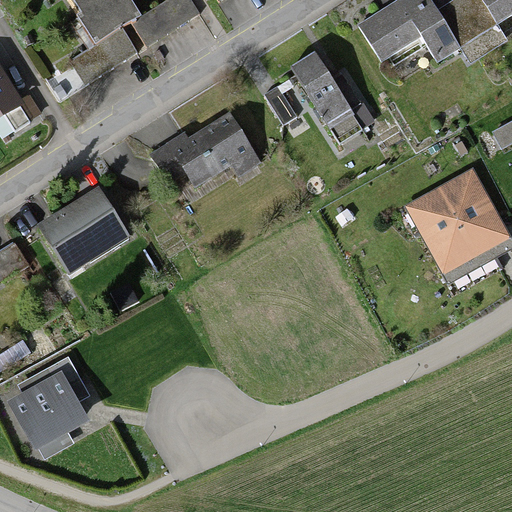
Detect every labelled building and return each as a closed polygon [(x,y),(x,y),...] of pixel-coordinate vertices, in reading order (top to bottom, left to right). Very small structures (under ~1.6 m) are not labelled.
[(73,0),(83,16),(79,19),(109,0),(73,0)] [(109,0),(79,19),(85,28),(77,33),(89,51),(96,46),(97,47),(123,30),(132,25),(142,19),(141,18),(130,1),(131,0),(109,0)] [(142,19),(132,25),(148,49),(201,15),(191,0),(170,0),(141,18),(142,19)] [(444,22),(438,14),(429,0),(403,0),(400,3),(403,8),(363,33),(383,63),(422,38),(438,63),(480,37),(463,11),(444,22)] [(511,0),(479,0),(463,11),(480,37),(498,26),(511,16),(511,0)] [(123,30),(97,47),(96,46),(89,51),(71,62),(86,87),(139,54),(123,30)] [(349,85),(339,91),(316,55),(292,70),(338,141),(361,126),(352,113),(362,106),(349,85)] [(0,116),(4,114),(16,133),(31,124),(0,73),(0,116)] [(284,127),(298,118),(279,88),(279,87),(265,96),(284,127)] [(185,138),(153,158),(169,183),(186,172),(196,188),(252,153),(231,118),(189,144),(185,138)] [(483,232),(498,223),(472,177),(412,210),(448,275),(493,250),(483,232)] [(101,193),(42,230),(68,273),(89,260),(86,255),(125,231),(101,193)] [(0,285),(30,267),(16,244),(0,254),(0,285)] [(0,359),(0,373),(29,355),(22,345),(0,359)] [(15,406),(37,446),(83,421),(61,381),(15,406)]
